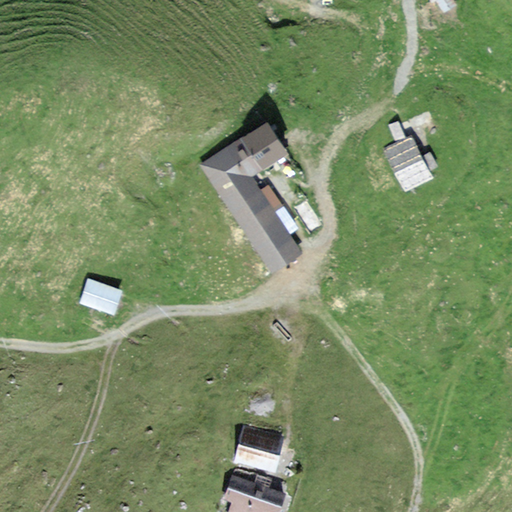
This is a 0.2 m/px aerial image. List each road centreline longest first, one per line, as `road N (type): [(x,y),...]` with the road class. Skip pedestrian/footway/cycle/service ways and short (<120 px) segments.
road 1 (track): [(0,342),(93,344),(150,315),(298,293),(331,323),(414,438),(411,511)]
road 2 (track): [(288,0),(367,26),(383,38),(386,68),(383,95),(339,137),(325,163),(324,225),(298,293)]
road 3 (track): [(47,511),(84,441),(116,335)]
